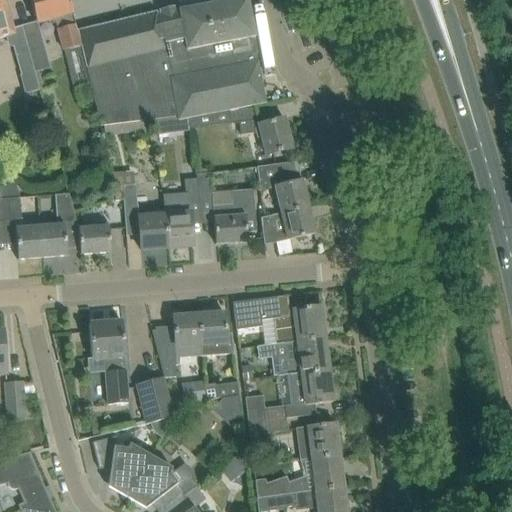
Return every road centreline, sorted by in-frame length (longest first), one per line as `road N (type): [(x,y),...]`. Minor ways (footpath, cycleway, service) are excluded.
road 1 (residential): [(27,294),(361,263)]
road 2 (residential): [(361,263),(321,113),(283,57),(268,0)]
road 3 (residential): [(398,511),(361,263)]
road 4 (residential): [(27,294),(74,484),(91,511)]
road 5 (secondary): [(511,264),(453,56)]
